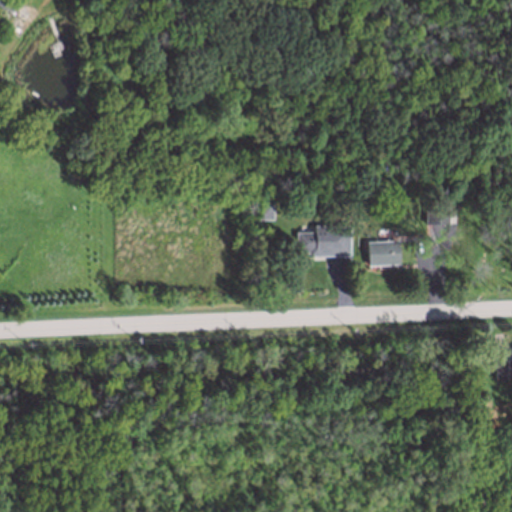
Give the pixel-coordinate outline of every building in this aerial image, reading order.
[(252,197),(270,197),(270,215),(253,215),(252,197)] [(423,199),(444,199),(445,221),(423,221),(423,199)] [(346,250),(305,252),(305,248),(293,248),(292,227),(311,227),(311,221),(346,219),(346,250)] [(364,241),(395,240),(396,260),(365,262),(364,241)] [(491,375),(490,356),(510,355),(511,374),(491,375)]
